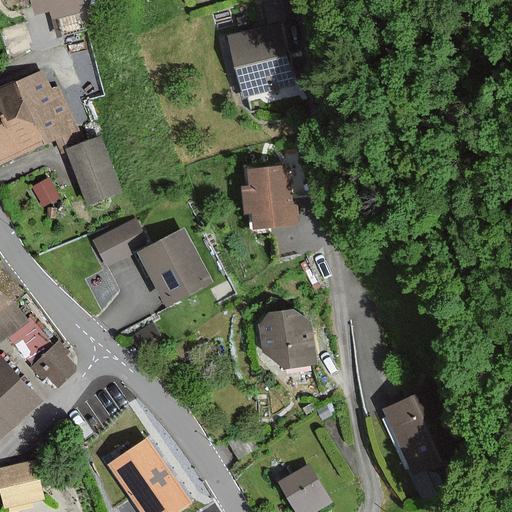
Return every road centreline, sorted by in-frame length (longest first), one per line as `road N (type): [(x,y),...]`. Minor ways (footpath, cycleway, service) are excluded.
road 1 (residential): [(301,0),(368,511)]
road 2 (residential): [(239,511),(154,394),(50,298),(0,229)]
